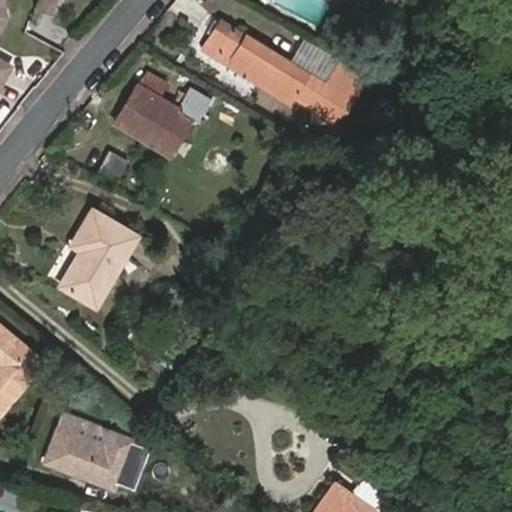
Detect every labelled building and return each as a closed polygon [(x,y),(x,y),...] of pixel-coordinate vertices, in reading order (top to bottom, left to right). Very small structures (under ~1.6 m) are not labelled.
[(0,0),(0,82),(9,67),(0,61),(0,25),(5,17),(0,0)] [(51,15),(56,0),(37,0),(34,9),(51,15)] [(342,63),(329,83),(222,21),(204,50),(291,101),(294,96),(339,122),(367,78),(342,63)] [(197,120),(210,98),(189,86),(177,105),(139,83),(115,125),(170,156),(192,118),(197,120)] [(112,153),(98,177),(117,189),(132,165),(112,153)] [(304,178),(280,163),(255,202),(279,217),(304,178)] [(95,302),(135,235),(90,209),(70,243),(80,248),(61,282),(95,302)] [(244,227),(244,228),(231,251),(250,263),(271,229),(246,214),(239,223),(244,227)] [(59,280),(75,248),(66,244),(50,276),(59,280)] [(0,324),(0,365),(3,367),(0,371),(0,417),(1,418),(46,362),(0,324)] [(59,427),(46,461),(113,485),(132,437),(111,431),(106,443),(59,427)] [(354,491),(380,507),(392,489),(366,472),(354,491)] [(377,511),(335,483),(315,511),(377,511)] [(256,511),(259,510),(232,488),(211,511),(256,511)]
